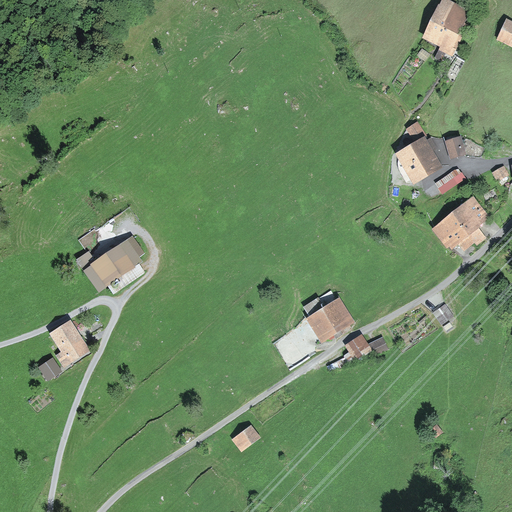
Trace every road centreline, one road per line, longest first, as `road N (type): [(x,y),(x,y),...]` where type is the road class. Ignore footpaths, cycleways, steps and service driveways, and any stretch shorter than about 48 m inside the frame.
road 1 (residential): [(100,511),(339,344),(435,290),(511,221)]
road 2 (track): [(0,349),(104,301),(120,304),(123,315),(86,388),(57,511)]
road 3 (track): [(428,182),(401,183),(394,156),(410,112),(455,52),(475,8),(457,0)]
road 4 (trunk): [(197,0),(0,119)]
